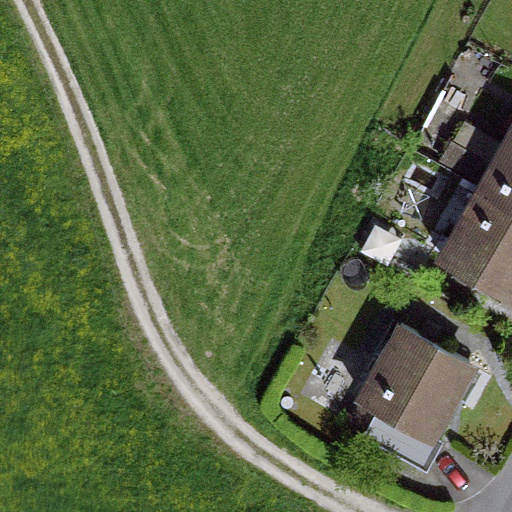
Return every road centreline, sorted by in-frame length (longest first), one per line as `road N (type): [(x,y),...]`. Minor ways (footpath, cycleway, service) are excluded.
road 1 (residential): [(362,511),(246,436),(170,355),(0,251)]
road 2 (track): [(170,355),(108,189),(17,0)]
